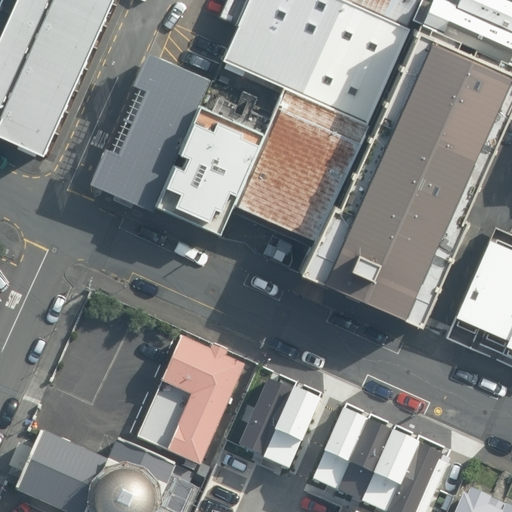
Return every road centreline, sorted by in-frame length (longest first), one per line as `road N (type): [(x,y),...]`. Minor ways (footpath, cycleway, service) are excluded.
road 1 (tertiary): [(511,422),(59,221)]
road 2 (residential): [(165,0),(72,176),(59,221)]
road 3 (residential): [(59,221),(0,359)]
